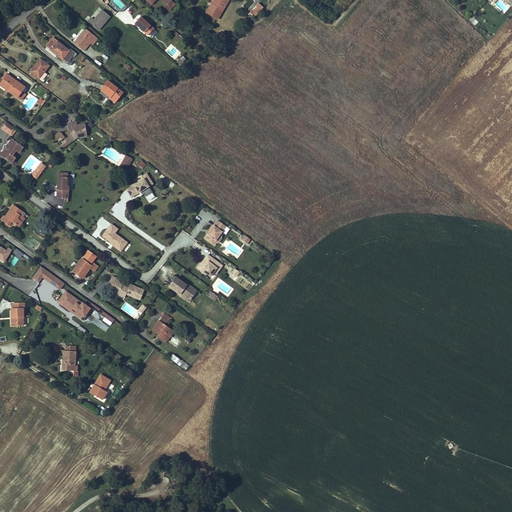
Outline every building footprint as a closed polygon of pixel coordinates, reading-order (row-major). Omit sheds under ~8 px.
[(175,5),(170,0),(163,0),(167,4),(171,8),(175,5)] [(207,13),(214,1),(215,2),(216,1),(215,0),(213,0),(206,12),(207,13)] [(218,19),(228,0),(215,0),(216,1),(215,2),(214,1),(207,13),(218,19)] [(255,17),(263,7),(258,3),(256,5),(257,7),(253,12),(252,10),(250,13),(255,17)] [(99,29),(110,17),(102,10),(94,20),(91,18),(88,21),(99,29)] [(139,14),(132,22),(134,24),(140,16),(139,14)] [(151,26),(140,16),(134,23),(145,32),(151,26)] [(78,38),(85,29),(83,28),(76,36),(78,38)] [(85,45),(93,35),(85,29),(78,38),(76,36),(73,41),(84,50),(87,47),(85,45)] [(92,45),(97,39),(93,35),(85,45),(87,47),(90,43),(92,45)] [(75,53),(70,49),(69,51),(53,37),(46,46),(50,49),(56,54),(62,60),(63,59),(67,62),(75,53)] [(180,64),(186,59),(183,56),(177,61),(180,64)] [(44,72),(49,66),(40,59),(35,66),(36,67),(32,73),(39,78),(44,72)] [(21,92),(24,87),(7,75),(6,76),(4,79),(1,83),(10,89),(9,91),(17,97),(18,97),(22,99),(25,94),(21,92)] [(122,93),(108,81),(101,90),(105,94),(106,92),(111,96),(110,97),(109,98),(115,102),(122,93)] [(10,89),(1,83),(0,84),(9,91),(10,89)] [(86,136),(84,124),(76,126),(75,122),(68,123),(69,131),(66,133),(66,134),(64,136),(63,135),(62,134),(61,133),(60,133),(59,133),(58,133),(57,134),(56,135),(56,136),(56,137),(56,138),(56,139),(57,139),(57,140),(61,145),(66,142),(67,144),(71,140),(71,141),(77,137),(86,136)] [(19,153),(23,147),(13,140),(11,141),(6,147),(3,151),(1,154),(1,156),(11,163),(15,158),(12,156),(16,150),(19,153)] [(125,172),(132,159),(126,156),(119,168),(125,172)] [(145,170),(148,167),(142,160),(138,164),(145,170)] [(37,179),(43,171),(38,167),(32,175),(37,179)] [(68,202),(69,185),(67,185),(67,173),(58,172),(57,198),(65,198),(64,202),(68,202)] [(125,188),(131,198),(142,192),(149,203),(156,199),(149,187),(154,184),(147,172),(135,178),(137,182),(125,188)] [(18,227),(22,221),(17,218),(20,214),(21,215),(23,212),(14,205),(8,212),(9,213),(6,217),(5,216),(4,215),(1,219),(9,225),(11,222),(18,227)] [(221,236),(223,233),(222,232),(226,226),(218,220),(214,226),(205,238),(214,245),(216,243),(215,241),(219,236),(221,236)] [(128,242),(115,233),(119,229),(111,223),(101,237),(122,251),(128,242)] [(0,261),(4,263),(12,250),(8,247),(6,250),(0,245),(0,261)] [(12,253),(19,258),(23,253),(16,248),(12,253)] [(219,270),(222,265),(207,255),(204,259),(205,260),(203,263),(202,262),(198,267),(207,274),(211,270),(213,272),(217,268),(219,270)] [(9,264),(14,267),(19,259),(14,256),(9,264)] [(94,271),(98,266),(94,263),(91,266),(82,259),(74,270),(79,274),(78,275),(83,278),(90,268),(94,271)] [(32,279),(39,283),(42,279),(60,290),(65,282),(39,266),(32,279)] [(195,290),(192,288),(192,287),(187,284),(186,285),(185,286),(183,285),(184,284),(182,283),(183,282),(173,275),(171,279),(173,280),(169,286),(179,294),(180,293),(189,299),(190,298),(191,298),(192,296),(191,296),(195,290)] [(116,285),(118,282),(123,284),(123,283),(119,281),(119,279),(112,276),(110,282),(116,285)] [(140,293),(142,289),(130,284),(129,288),(122,285),(123,284),(118,282),(116,285),(110,282),(108,286),(115,289),(114,291),(119,293),(118,295),(125,298),(126,294),(136,298),(137,297),(140,299),(142,294),(140,293)] [(65,290),(57,303),(83,320),(85,317),(106,331),(109,326),(110,326),(115,319),(91,303),(89,307),(65,290)] [(23,325),(23,308),(25,309),(24,307),(26,307),(26,303),(12,303),(12,310),(11,310),(11,313),(13,313),(13,319),(11,319),(11,323),(18,323),(18,325),(23,325)] [(173,332),(165,325),(167,321),(161,317),(152,330),(158,334),(166,339),(169,335),(170,336),(173,332)] [(165,342),(170,336),(169,335),(166,339),(158,334),(157,336),(165,342)] [(176,345),(179,342),(173,336),(170,340),(176,345)] [(75,366),(76,351),(72,351),(72,346),(66,346),(65,351),(63,350),(63,359),(64,359),(64,362),(62,362),(62,368),(67,368),(66,370),(74,371),(75,371),(75,366)] [(181,360),(173,354),(170,358),(177,364),(181,360)] [(189,366),(185,363),(185,364),(181,360),(177,364),(185,370),(189,366)] [(105,391),(111,380),(100,373),(89,393),(103,401),(108,392),(105,391)]
